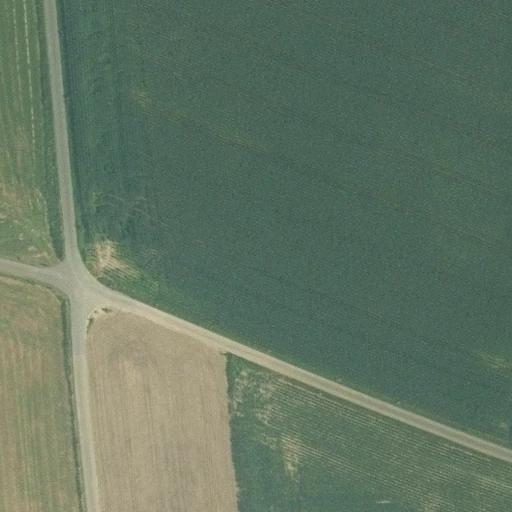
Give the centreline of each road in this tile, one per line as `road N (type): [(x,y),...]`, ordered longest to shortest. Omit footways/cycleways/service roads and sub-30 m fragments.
road 1 (unclassified): [(511,455),(74,285)]
road 2 (unclassified): [(47,0),(74,285)]
road 3 (unclassified): [(74,285),(90,511)]
